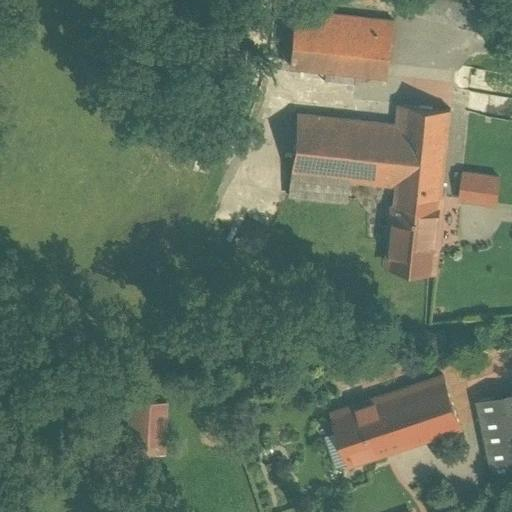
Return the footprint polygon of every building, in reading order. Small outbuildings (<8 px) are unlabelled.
[(422,0),(419,16),(498,31),(504,0),(422,0)] [(394,24),(297,15),(292,73),(389,82),(394,24)] [(435,274),(452,114),(399,109),(397,125),(298,114),(288,207),(351,214),(354,184),(395,188),(386,269),(435,274)] [(501,179),(467,173),(463,201),(497,207),(501,179)] [(351,463),(458,430),(442,378),(335,412),(351,463)] [(511,478),(511,396),(478,404),(495,482),(511,478)]
